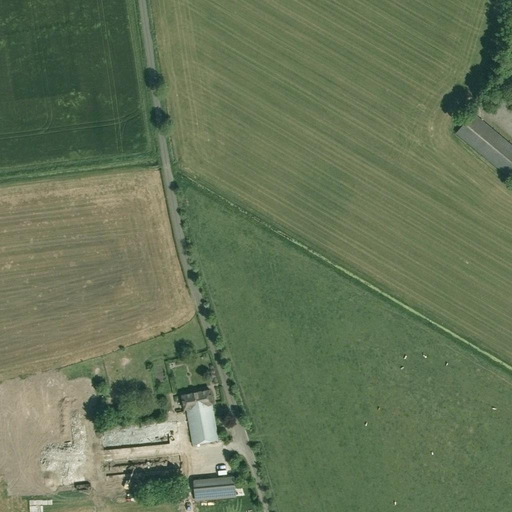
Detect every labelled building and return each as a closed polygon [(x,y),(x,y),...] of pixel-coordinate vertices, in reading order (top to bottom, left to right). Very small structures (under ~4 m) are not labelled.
[(511,170),(511,146),(472,114),(456,133),(508,176),(511,170)] [(210,390),(181,395),(184,409),(186,409),(192,444),(218,440),(212,404),(210,390)] [(49,435),(40,394),(31,396),(40,436),(49,435)] [(22,416),(21,402),(14,402),(18,442),(29,441),(27,415),(22,416)] [(97,405),(100,420),(113,417),(111,411),(107,412),(105,403),(97,405)] [(55,409),(56,426),(64,425),(63,408),(55,409)] [(146,473),(143,447),(104,451),(106,477),(146,473)] [(55,467),(16,471),(18,492),(55,489),(54,484),(57,484),(55,467)] [(198,499),(237,497),(236,478),(196,481),(198,499)]
